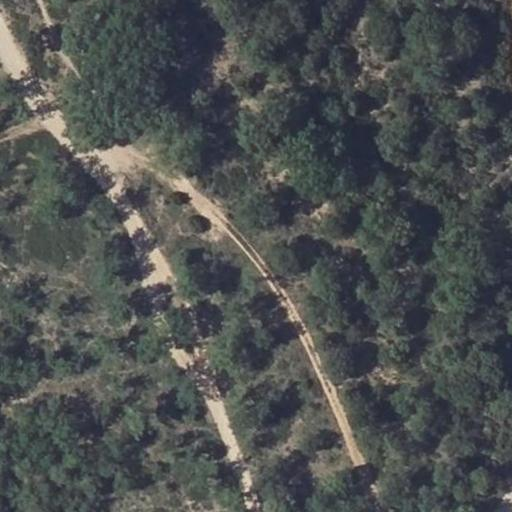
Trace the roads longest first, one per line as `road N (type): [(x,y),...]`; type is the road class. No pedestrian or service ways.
road 1 (track): [(256,511),(203,368),(131,221),(52,126),(0,31)]
road 2 (track): [(52,126),(137,159),(204,207),(261,265),(314,354),(389,511)]
